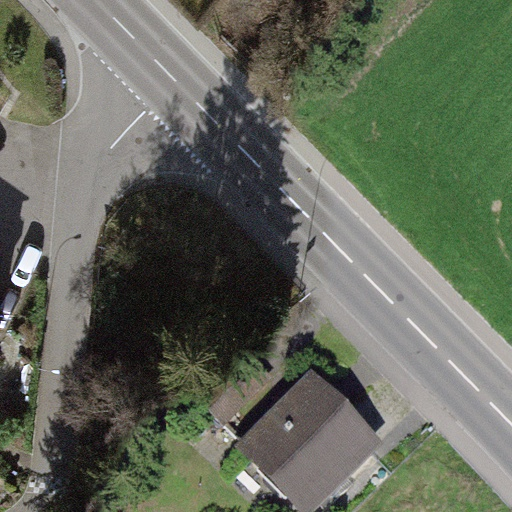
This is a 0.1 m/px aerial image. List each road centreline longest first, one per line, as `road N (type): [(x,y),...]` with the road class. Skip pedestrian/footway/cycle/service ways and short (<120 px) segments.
road 1 (primary): [(176,80),(511,421)]
road 2 (residential): [(176,80),(116,145),(79,208),(53,511)]
